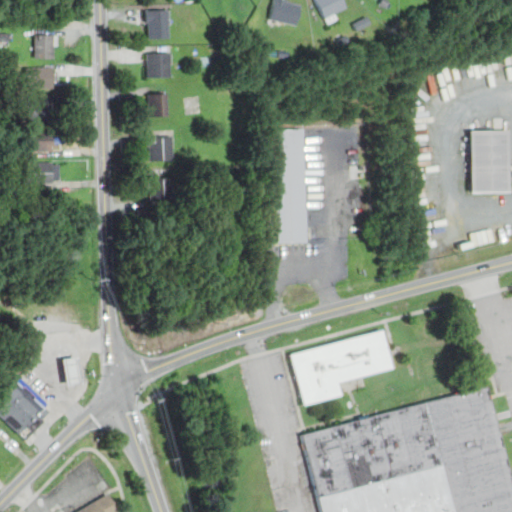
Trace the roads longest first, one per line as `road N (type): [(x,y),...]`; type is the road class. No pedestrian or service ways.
road 1 (tertiary): [(121,392),(236,338),(511,262)]
road 2 (tertiary): [(121,392),(109,306),(100,0)]
road 3 (tertiary): [(0,505),(121,392)]
road 4 (tertiary): [(162,511),(121,392)]
